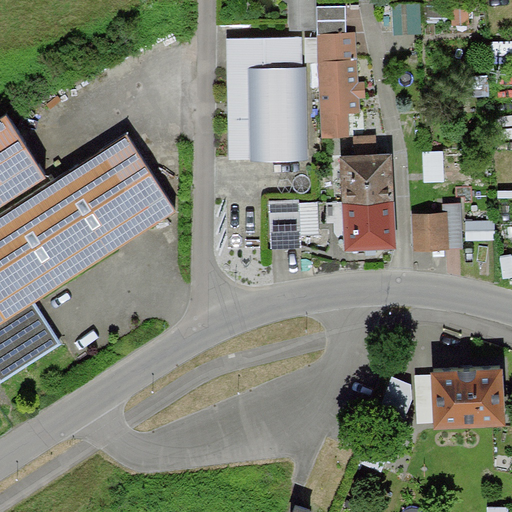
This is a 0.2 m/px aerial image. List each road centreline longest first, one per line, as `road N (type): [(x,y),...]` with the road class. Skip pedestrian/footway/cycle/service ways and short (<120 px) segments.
road 1 (unclassified): [(213,317),(203,271),(205,0)]
road 2 (unclassified): [(511,308),(402,287),(213,317)]
road 3 (unclassified): [(213,317),(0,460)]
